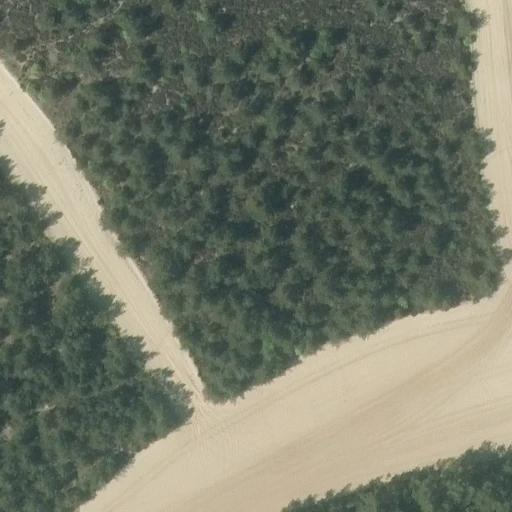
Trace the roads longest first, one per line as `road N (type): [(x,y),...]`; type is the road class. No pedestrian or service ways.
road 1 (track): [(236,479),(0,117)]
road 2 (track): [(173,511),(350,427),(511,380)]
